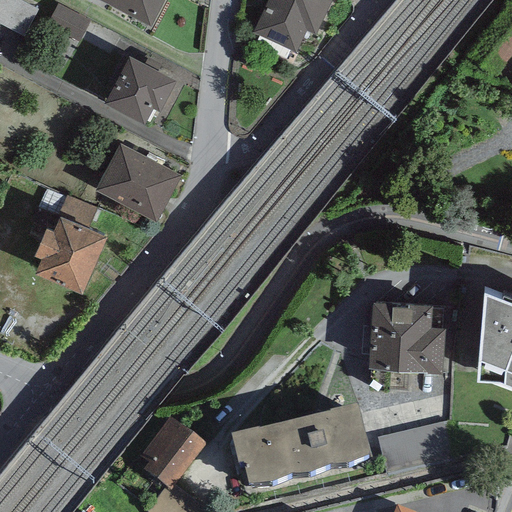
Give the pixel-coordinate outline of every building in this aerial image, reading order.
[(163,0),(101,0),(151,24),(163,0)] [(331,0),(265,0),(253,32),(298,50),(304,34),(316,39),(331,0)] [(511,49),(511,0),(505,0),(462,51),(491,75),(511,49)] [(49,32),(80,47),(91,24),(60,9),(49,32)] [(179,82),(128,59),(108,104),(149,122),(155,109),(165,114),(179,82)] [(180,178),(120,148),(97,195),(157,224),(180,178)] [(107,234),(62,218),(59,229),(48,225),(38,252),(49,256),(43,273),(87,289),(107,234)] [(511,298),(485,287),(478,375),(495,376),(511,381),(511,298)] [(433,302),(373,299),(367,391),(411,394),(412,370),(443,372),(445,329),(432,328),(433,302)] [(356,413),(231,444),(239,474),(243,473),(249,495),(369,465),(356,413)] [(206,449),(168,421),(137,463),(175,491),(206,449)] [(446,430),(380,440),(385,474),(451,464),(446,430)]
